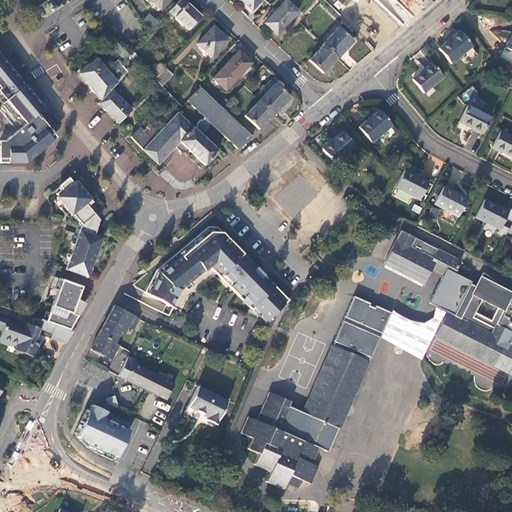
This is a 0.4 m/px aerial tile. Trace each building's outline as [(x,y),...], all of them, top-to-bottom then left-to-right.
[(148,0),(161,11),(170,0),(148,0)] [(188,3),(184,0),(180,0),(169,13),(189,31),(202,17),(188,4),(188,3)] [(238,0),(251,12),(262,0),(238,0)] [(430,3),(434,0),(415,0),(423,9),(430,3)] [(277,36),(299,13),(286,1),(265,24),(277,36)] [(148,15),(142,22),(144,25),(150,33),(158,24),(148,15)] [(212,59),(229,41),(214,27),(197,45),(212,59)] [(323,45),(338,59),(353,42),(338,28),(323,45)] [(356,34),(365,43),(371,38),(362,29),(356,34)] [(451,64),(472,47),(460,31),(438,49),(451,64)] [(130,55),(130,54),(116,42),(110,48),(125,62),(130,55)] [(323,75),(338,59),(323,45),(308,61),(323,75)] [(226,92),(252,64),(239,51),(212,79),(226,92)] [(0,164),(27,164),(57,139),(40,119),(39,119),(36,116),(45,109),(0,55),(0,164)] [(101,101),(112,90),(129,72),(118,60),(107,70),(97,59),(78,75),(101,101)] [(154,79),(165,68),(160,63),(150,75),(154,79)] [(424,94),(443,78),(431,64),(412,80),(424,94)] [(173,75),(165,68),(154,79),(162,87),(173,75)] [(260,92),(255,97),(259,101),(275,84),(270,80),(265,85),(262,85),(259,89),(260,92)] [(259,101),(274,115),(290,98),(275,84),(259,101)] [(223,108),(200,88),(187,102),(202,117),(193,128),(177,113),(152,140),(142,150),(157,165),(174,147),(180,152),(187,153),(189,151),(205,166),(218,152),(200,135),(202,133),(206,132),(209,129),(208,126),(210,124),(238,150),(252,138),(228,114),(223,108)] [(101,101),(98,104),(118,125),(132,110),(112,90),(101,101)] [(233,97),(223,108),(228,114),(239,102),(233,97)] [(259,131),(274,115),(259,101),(244,117),(259,131)] [(490,117),(467,106),(459,123),(481,134),(490,117)] [(371,143),(392,126),(380,111),(359,128),(371,143)] [(131,137),(142,150),(152,140),(140,128),(131,137)] [(511,137),(500,131),(492,147),(511,157),(511,137)] [(334,164),(355,147),(342,132),(321,150),(334,164)] [(428,182),(405,170),(395,188),(419,200),(428,182)] [(290,217),(314,197),(298,178),(274,197),(290,217)] [(72,217),(73,216),(81,226),(65,271),(87,279),(102,239),(94,236),(100,222),(86,205),(91,201),(81,188),(76,182),(74,184),(69,179),(59,187),(62,190),(56,195),(58,197),(56,199),(72,217)] [(467,199),(443,187),(434,205),(458,217),(467,199)] [(498,233),(505,237),(507,232),(511,223),(505,220),(509,212),(484,200),(476,218),(499,229),(498,233)] [(217,229),(208,229),(162,267),(156,272),(145,294),(172,308),(180,291),(208,267),(251,309),(254,307),(268,321),(289,301),(229,242),(227,239),(217,229)] [(461,262),(437,249),(432,258),(411,248),(416,238),(400,231),(383,263),(425,284),(433,268),(443,274),(429,303),(446,313),(434,336),(511,375),(511,292),(511,295),(503,290),(499,285),(494,281),(489,277),(483,273),(476,287),(470,285),(471,282),(455,274),(461,262)] [(62,280),(46,322),(70,331),(79,316),(73,313),(82,287),(62,280)] [(354,297),(315,384),(302,413),(289,407),(291,402),(269,392),(256,421),(247,418),(241,433),(252,438),(247,449),(259,454),(263,444),(279,451),(276,460),(293,468),(290,475),(310,485),(318,467),(309,463),(316,447),(327,453),(337,429),(340,430),(369,363),(391,314),(376,307),(375,309),(369,307),(370,305),(354,297)] [(114,345),(115,344),(114,344),(120,332),(124,334),(128,328),(133,331),(139,319),(114,306),(98,336),(114,345)] [(66,345),(74,332),(70,331),(46,322),(34,318),(32,326),(0,314),(0,329),(1,330),(0,334),(0,343),(9,347),(10,345),(15,347),(14,351),(15,352),(15,354),(31,360),(32,358),(34,358),(34,357),(37,358),(40,351),(37,350),(40,340),(36,338),(39,329),(52,335),(50,340),(66,345)] [(169,338),(156,331),(152,338),(165,345),(169,338)] [(98,336),(91,350),(111,360),(119,347),(114,345),(98,336)] [(118,377),(122,379),(132,359),(128,357),(118,377)] [(132,359),(122,379),(166,401),(174,384),(134,365),(136,361),(132,359)] [(206,420),(216,426),(228,402),(198,387),(188,408),(208,417),(206,420)] [(114,397),(106,399),(108,405),(116,408),(118,408),(114,397)] [(104,420),(107,413),(92,406),(89,413),(83,424),(82,427),(80,431),(77,438),(81,440),(80,442),(87,448),(88,447),(102,454),(113,459),(117,460),(130,431),(104,420)] [(85,411),(80,423),(83,424),(89,413),(85,411)] [(263,444),(259,454),(254,465),(270,472),(266,483),(283,490),(290,475),(293,468),(276,460),(279,451),(263,444)]
